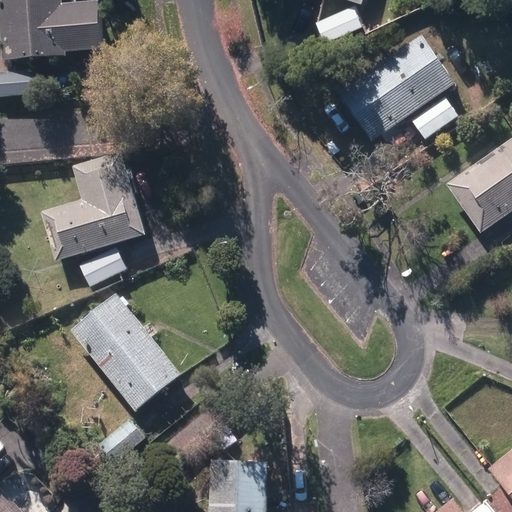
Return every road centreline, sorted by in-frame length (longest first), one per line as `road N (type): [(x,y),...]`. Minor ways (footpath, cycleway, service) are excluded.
road 1 (residential): [(407,376),(377,396),(350,390),(321,372),(279,322),(261,285),(255,140)]
road 2 (residential): [(255,140),(407,331),(407,376)]
road 3 (residential): [(255,140),(207,50),(200,0)]
